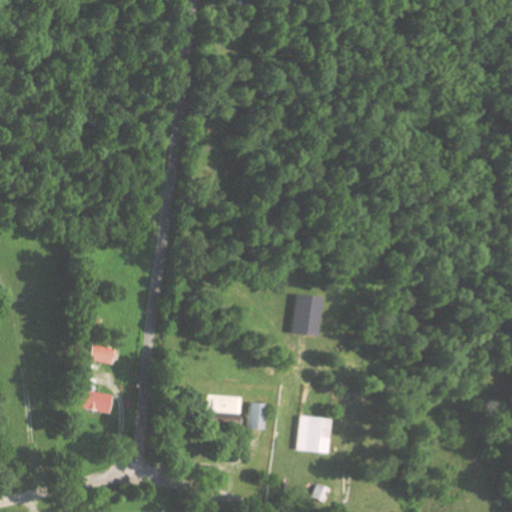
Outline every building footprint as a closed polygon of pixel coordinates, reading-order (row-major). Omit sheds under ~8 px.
[(111,364),(114,348),(91,344),(88,360),(111,364)] [(108,414),(112,396),(83,389),(79,406),(108,414)] [(205,419),(237,423),(240,397),(207,394),(205,419)] [(247,428),(263,429),(264,402),(248,402),(247,428)] [(328,418),(297,416),(295,451),(326,452),(328,418)]
